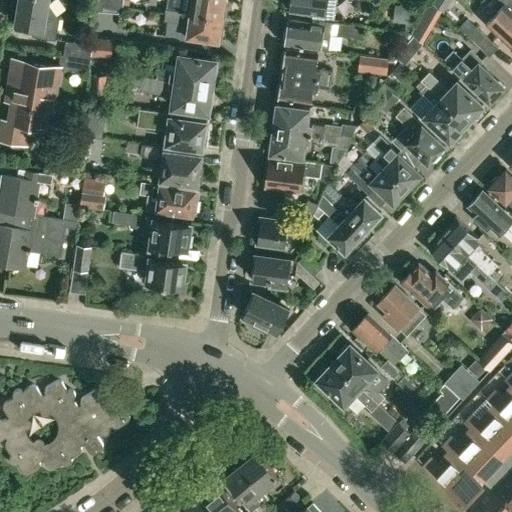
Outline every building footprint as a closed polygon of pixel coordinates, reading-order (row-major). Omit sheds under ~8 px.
[(48,3),(48,0),(19,0),(16,24),(33,27),(31,35),(56,39),(60,15),(57,15),(48,3)] [(225,17),(227,0),(172,0),(173,1),(172,8),(225,17)] [(291,0),(290,10),(313,13),(312,16),(332,19),(334,0),(291,0)] [(442,12),(448,3),(443,0),(429,0),(430,0),(441,10),(442,12)] [(511,0),(500,0),(504,4),(487,23),(511,46),(511,0)] [(405,6),(395,4),(394,12),(393,22),(404,23),(414,25),(416,7),(405,6)] [(225,17),(172,8),(166,7),(165,19),(189,23),(187,35),(222,40),(225,17)] [(311,22),(309,22),(289,19),(288,29),(284,31),(283,37),(286,40),(286,43),(329,49),(331,34),(333,23),(312,20),(311,22)] [(430,29),(417,22),(412,31),(414,32),(423,40),(430,29)] [(336,35),(364,38),(366,27),(337,23),(336,35)] [(498,46),(484,32),(477,26),(468,35),(489,56),(498,46)] [(116,40),(93,38),(92,56),(114,57),(116,40)] [(92,45),(64,41),(62,54),(91,59),(92,45)] [(414,52),(405,44),(403,46),(398,57),(405,63),(414,52)] [(318,51),(305,49),(285,47),(285,50),(282,51),(281,57),(283,60),(282,71),(331,77),(332,70),(315,67),(318,51)] [(504,84),(489,71),(479,61),(473,68),(454,50),(446,58),(490,99),(504,84)] [(384,73),(387,57),(360,53),(358,69),(384,73)] [(60,54),(58,66),(59,66),(59,68),(63,69),(64,66),(90,71),(91,59),(62,54),(60,54)] [(215,59),(196,57),(181,54),(178,70),(159,67),(157,77),(212,85),(213,75),(217,72),(218,65),(215,61),(215,59)] [(59,66),(58,66),(14,58),(10,86),(15,87),(10,121),(4,120),(1,140),(26,144),(29,125),(49,128),(59,68),(59,66)] [(401,80),(410,70),(401,63),(400,61),(391,71),(401,80)] [(458,80),(450,88),(431,70),(422,80),(427,84),(428,83),(467,121),(473,114),(477,113),(481,109),(481,106),(483,104),(458,80)] [(330,88),(331,77),(282,71),(280,83),(277,85),(276,90),(278,93),(278,96),(311,101),(313,86),(330,88)] [(106,75),(90,74),(89,92),(104,93),(106,75)] [(157,77),(157,78),(133,74),(132,82),(142,84),(144,90),(159,92),(162,88),(175,90),(173,106),(208,111),(208,109),(212,106),(213,99),(210,96),(212,85),(157,77)] [(395,93),(383,83),(375,91),(369,98),(385,112),(399,97),(396,94),(395,93)] [(460,128),(467,121),(428,83),(427,84),(421,91),(431,100),(435,97),(438,101),(425,115),(450,139),(452,136),(455,136),(460,132),(460,128)] [(354,99),(352,109),(365,111),(367,102),(354,99)] [(90,100),(88,114),(108,116),(109,102),(90,100)] [(310,107),(297,105),(277,102),(277,105),(274,107),(273,113),(275,115),(274,128),(350,138),(356,129),(308,123),(310,107)] [(444,144),(429,130),(404,107),(397,115),(407,124),(393,140),(401,148),(407,141),(428,161),(444,144)] [(206,121),(172,116),(172,112),(139,109),(137,126),(169,129),(168,142),(202,146),(203,144),(207,145),(208,133),(204,132),(206,121)] [(356,123),(367,132),(373,124),(363,115),(362,116),(356,123)] [(345,147),(350,138),(274,128),(272,138),(269,140),(268,146),(271,149),(270,152),(303,156),(305,142),(345,147)] [(421,172),(407,159),(381,134),(374,141),(385,151),(378,159),(407,187),(421,172)] [(165,161),(163,177),(197,182),(197,180),(201,181),(203,167),(199,166),(201,155),(162,149),(163,146),(144,143),(142,154),(161,157),(160,160),(165,161)] [(378,159),(376,157),(369,165),(360,156),(345,171),(360,185),(368,177),(394,202),(407,187),(378,159)] [(304,162),(289,159),(270,157),(268,170),(265,169),(263,182),(266,182),(265,185),(301,190),(303,175),(329,178),(336,165),(304,160),(304,162)] [(39,182),(51,184),(53,172),(17,166),(16,174),(3,172),(0,191),(0,207),(34,213),(39,182)] [(511,173),(506,168),(499,175),(495,176),(492,180),(492,183),(490,185),(511,206),(511,173)] [(107,180),(84,177),(81,205),(103,208),(107,180)] [(196,188),(176,185),(142,180),(141,193),(150,194),(148,208),(158,210),(158,208),(193,213),(193,210),(196,210),(198,199),(195,199),(196,188)] [(381,211),(367,198),(359,191),(349,202),(328,182),(323,193),(363,231),(381,211)] [(504,209),(497,202),(483,189),(468,204),(477,213),(474,216),(487,228),(490,224),(500,234),(508,225),(511,229),(511,213),(505,208),(504,209)] [(346,249),(363,231),(323,193),(318,204),(339,224),(330,235),(346,249)] [(67,218),(34,213),(0,207),(0,261),(25,265),(28,248),(61,253),(67,218)] [(150,214),(138,213),(113,209),(111,221),(153,227),(150,246),(170,249),(171,245),(188,248),(191,222),(150,216),(150,214)] [(289,220),(281,219),(261,216),(257,242),(286,246),(288,227),(301,229),(302,220),(290,218),(289,220)] [(479,237),(471,230),(457,216),(443,231),(480,264),(498,282),(502,277),(494,269),(498,265),(474,242),(479,237)] [(498,282),(480,264),(443,231),(429,246),(443,258),(443,261),(447,265),(450,265),(452,266),(460,258),(477,274),(476,275),(490,289),(498,282)] [(89,271),(92,246),(76,244),(74,270),(89,271)] [(183,278),(186,260),(147,255),(147,253),(122,250),(119,266),(149,270),(148,282),(173,285),(173,289),(186,291),(187,278),(183,278)] [(295,257),(276,254),(256,252),(252,276),(270,279),(270,284),(288,286),(290,270),(296,271),(314,287),(320,281),(295,257)] [(323,266),(307,252),(299,261),(314,275),(323,266)] [(436,270),(433,273),(419,261),(411,269),(408,270),(407,269),(403,274),(403,278),(402,280),(427,303),(437,293),(453,307),(464,296),(448,281),(449,281),(436,270)] [(498,282),(490,289),(501,299),(508,292),(498,282)] [(395,283),(380,299),(389,308),(384,313),(398,325),(407,333),(419,321),(428,329),(436,320),(395,283)] [(290,306),(254,290),(243,313),(250,316),(248,321),(269,331),(272,327),(279,330),(290,306)] [(409,349),(383,325),(368,312),(353,328),(376,350),(383,342),(400,358),(409,349)] [(511,341),(503,333),(479,358),(490,368),(511,344),(511,341)] [(377,367),(365,356),(351,342),(349,344),(345,343),(340,349),(341,353),(335,359),(362,384),(380,402),(385,396),(367,379),(377,367)] [(411,353),(404,360),(403,361),(416,373),(424,365),(411,353)] [(388,358),(380,366),(393,378),(401,370),(388,358)] [(380,402),(362,384),(335,359),(327,367),(324,367),(318,372),(319,376),(318,377),(344,403),(355,392),(373,409),(380,402)] [(461,364),(445,381),(459,395),(476,378),(461,364)] [(406,374),(398,382),(411,395),(419,386),(406,374)] [(97,451),(99,449),(102,447),(103,446),(103,445),(103,444),(103,443),(102,441),(97,433),(99,432),(101,432),(102,433),(103,434),(106,434),(107,433),(108,432),(109,431),(110,430),(110,429),(110,428),(110,427),(109,425),(112,424),(113,425),(115,426),(116,426),(118,425),(126,420),(127,420),(129,419),(129,418),(130,416),(130,415),(130,414),(129,412),(126,407),(125,406),(124,406),(122,405),(121,405),(120,405),(120,406),(115,409),(111,402),(112,401),(112,400),(113,399),(113,398),(113,397),(113,396),(107,386),(106,386),(105,385),(104,385),(103,384),(102,384),(101,384),(100,385),(99,385),(84,395),(82,397),(82,398),(81,399),(81,400),(81,401),(81,402),(81,403),(78,405),(74,397),(75,396),(75,394),(75,393),(75,392),(74,391),(73,389),(72,389),(71,388),(69,388),(68,389),(63,381),(62,381),(61,380),(60,379),(59,379),(57,379),(56,380),(46,386),(45,387),(45,388),(45,389),(45,390),(45,391),(46,392),(42,394),(37,386),(35,385),(34,384),(33,384),(31,384),(29,385),(22,390),(21,389),(20,389),(18,389),(16,389),(15,390),(14,391),(13,392),(13,393),(13,394),(13,396),(6,401),(5,402),(4,403),(3,405),(3,406),(4,407),(4,409),(9,416),(2,420),(0,416),(0,440),(6,437),(8,440),(8,441),(7,442),(7,443),(7,444),(7,445),(7,446),(7,447),(12,455),(11,456),(11,457),(10,458),(10,459),(11,460),(11,461),(11,462),(12,463),(14,464),(15,464),(16,464),(17,464),(17,463),(23,471),(24,472),(25,473),(26,473),(28,473),(29,473),(38,467),(39,466),(39,465),(40,464),(40,463),(40,462),(39,461),(42,459),(46,464),(46,465),(47,466),(48,467),(49,467),(50,468),(51,468),(53,468),(54,468),(55,467),(62,462),(65,463),(66,464),(68,464),(70,463),(71,462),(72,461),(72,460),(72,459),(72,458),(72,457),(72,456),(80,451),(81,450),(81,449),(82,448),(82,447),(82,446),(81,445),(81,444),(84,442),(89,451),(90,451),(91,452),(92,452),(93,452),(95,452),(97,451)] [(442,392),(428,406),(440,418),(459,399),(443,384),(439,389),(442,392)] [(511,421),(511,384),(503,394),(496,390),(487,399),(493,404),(494,404),(511,421)] [(511,421),(494,404),(493,404),(487,399),(466,422),(472,427),(503,456),(511,446),(511,421)] [(406,460),(427,438),(436,426),(425,416),(411,431),(395,451),(406,460)] [(411,431),(399,420),(383,439),(394,451),(395,451),(411,431)] [(481,479),(481,478),(503,456),(472,427),(459,441),(452,436),(444,445),(450,450),(481,479)] [(483,480),(481,478),(481,479),(450,450),(440,461),(432,456),(424,465),(463,502),(483,480)] [(263,489),(264,488),(272,482),(277,489),(285,483),(278,475),(258,451),(243,463),(263,489)] [(261,511),(256,505),(270,495),(264,488),(263,489),(243,463),(226,476),(246,501),(245,502),(251,510),(249,511),(261,511)] [(219,482),(203,494),(217,511),(249,511),(248,511),(244,511),(240,506),(239,507),(219,482)] [(292,511),(299,507),(305,502),(303,498),(296,490),(276,505),(280,511),(292,511)] [(217,511),(203,494),(187,508),(190,511),(217,511)] [(511,511),(511,508),(507,504),(508,504),(506,502),(496,511),(511,511)]
